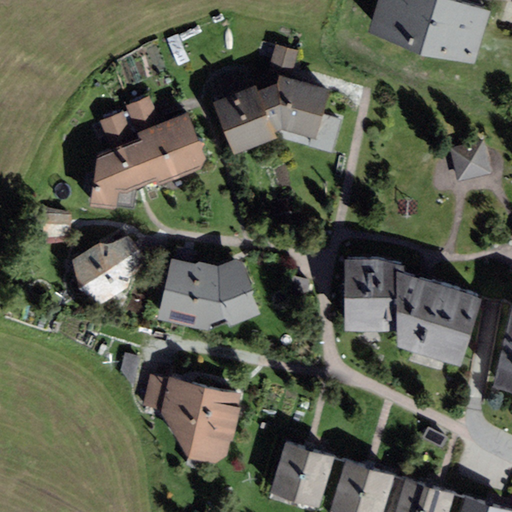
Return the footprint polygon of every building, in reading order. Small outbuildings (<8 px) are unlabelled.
[(448,0),(378,0),(369,34),(423,56),(475,63),(490,11),(448,0)] [(299,50),(275,44),(266,77),(278,80),(279,75),(291,78),(299,50)] [(275,85),(258,91),(274,133),(282,130),(316,139),(331,91),(291,78),(279,75),(278,80),(278,84),(275,85)] [(277,139),(274,133),(258,91),(257,87),(256,85),(214,101),(235,155),(277,139)] [(127,106),(139,138),(156,180),(159,186),(200,170),(206,158),(187,112),(162,123),(159,115),(150,96),(127,106)] [(140,187),(156,180),(139,138),(135,140),(124,111),(100,121),(112,150),(97,156),(90,204),(134,207),(136,189),(140,187)] [(484,140),(450,147),(458,182),(492,174),(484,140)] [(71,224),(71,214),(44,214),(45,237),(71,236),(71,224)] [(99,243),(72,260),(78,288),(102,305),(128,288),(131,280),(147,258),(129,236),(110,244),(99,243)] [(236,259),(218,266),(199,262),(196,265),(171,260),(157,320),(209,332),(210,324),(225,318),(233,326),(260,315),(253,295),(254,293),(243,262),(236,259)] [(345,331),(397,332),(398,347),(461,367),(481,299),(424,281),(402,273),(403,266),(376,260),(344,260),(345,331)] [(511,309),(492,387),(511,391),(511,309)] [(143,405),(161,410),(161,413),(188,459),(215,464),(227,456),(241,392),(168,377),(168,379),(149,374),(143,405)] [(334,457),(285,443),(270,495),(319,509),(334,457)] [(383,511),(394,476),(345,461),(330,511),(383,511)] [(448,511),(454,493),(406,479),(395,511),(448,511)] [(511,511),(464,497),(459,511),(511,511)]
